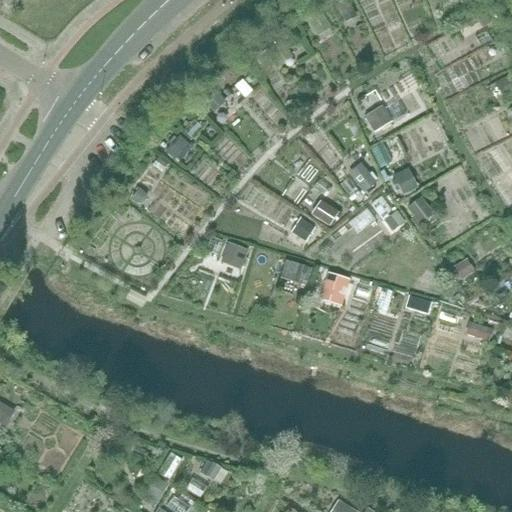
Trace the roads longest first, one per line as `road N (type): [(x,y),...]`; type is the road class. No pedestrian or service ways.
road 1 (tertiary): [(73,103),(172,0)]
road 2 (tertiary): [(0,220),(73,103)]
